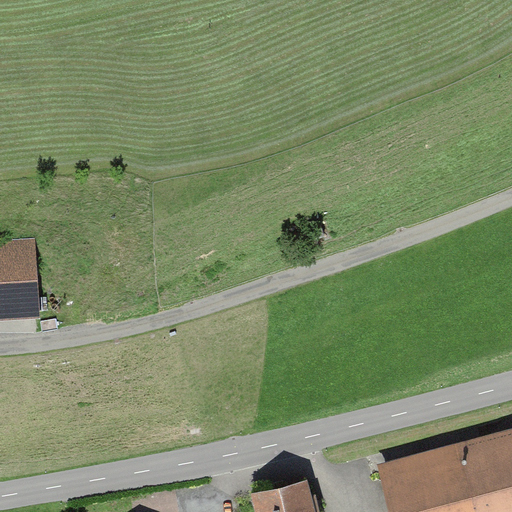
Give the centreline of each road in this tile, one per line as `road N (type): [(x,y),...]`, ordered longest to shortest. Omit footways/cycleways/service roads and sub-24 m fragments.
road 1 (residential): [(511,198),(155,323),(0,346)]
road 2 (tertiary): [(0,497),(222,457),(511,385)]
